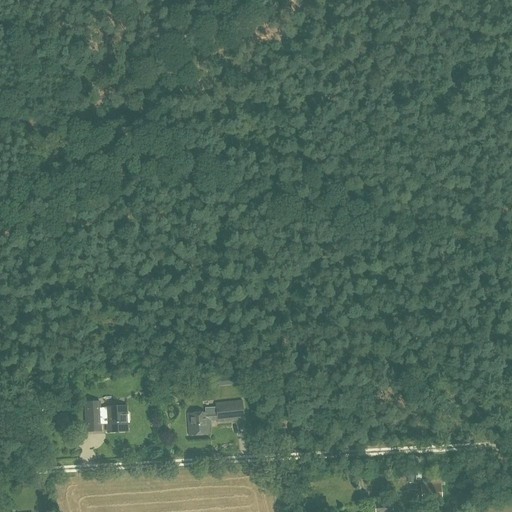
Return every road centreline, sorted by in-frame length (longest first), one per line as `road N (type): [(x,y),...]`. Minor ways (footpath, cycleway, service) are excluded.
road 1 (track): [(0,471),(484,446)]
road 2 (track): [(79,139),(252,0)]
